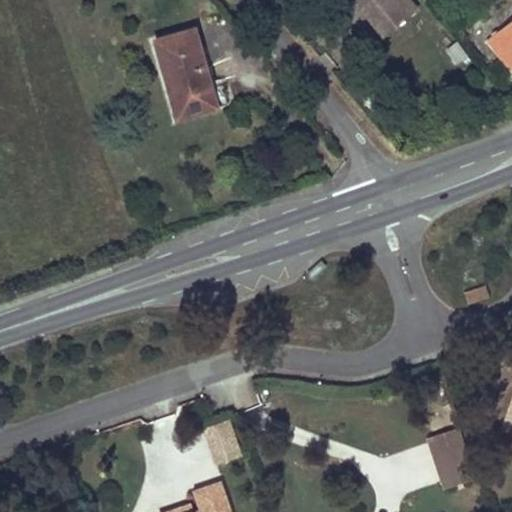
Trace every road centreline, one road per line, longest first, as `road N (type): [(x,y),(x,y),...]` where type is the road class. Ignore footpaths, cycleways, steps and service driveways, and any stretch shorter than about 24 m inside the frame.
road 1 (residential): [(428,339),(368,362),(273,357),(218,364),(0,437)]
road 2 (unclassified): [(242,0),(352,133),(378,203)]
road 3 (secondary): [(52,312),(199,278),(258,244)]
road 4 (secondary): [(258,244),(189,253),(52,312)]
road 5 (residential): [(378,203),(428,339)]
road 6 (secondary): [(258,244),(378,203)]
